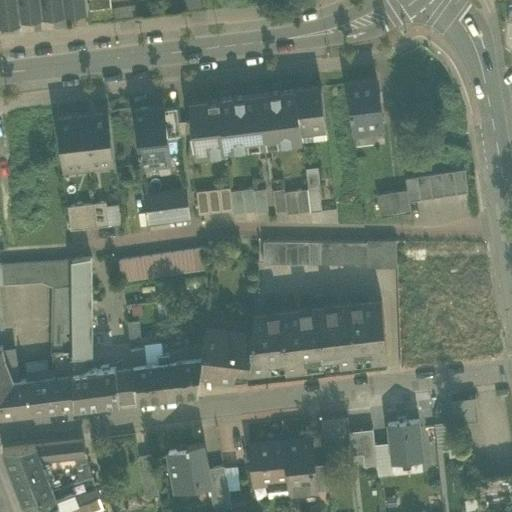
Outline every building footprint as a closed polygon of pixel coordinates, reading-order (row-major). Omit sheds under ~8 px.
[(19,0),(0,0),(0,22),(22,20),(21,17),(19,0)] [(19,0),(21,17),(44,14),(41,0),(19,0)] [(64,0),(41,0),(44,14),(66,11),(64,0)] [(64,0),(66,11),(88,8),(89,8),(87,0),(64,0)] [(87,0),(89,8),(112,5),(111,0),(87,0)] [(113,18),(112,5),(89,8),(88,8),(90,21),(113,18)] [(347,81),(354,133),(367,131),(371,125),(383,123),(377,78),(347,81)] [(321,85),(295,87),(301,129),(325,126),(326,126),(321,85)] [(268,93),(258,94),(263,137),(277,135),(278,143),(302,140),(301,129),(295,87),(269,91),(268,91),(268,93)] [(219,97),(219,99),(227,149),(249,146),(248,139),(263,137),(258,94),(248,96),(248,93),(246,93),(219,97)] [(227,152),(227,149),(219,99),(209,100),(209,98),(190,100),(192,119),(190,119),(194,147),(195,147),(204,146),(205,154),(227,152)] [(135,107),(142,163),(170,159),(168,136),(164,108),(164,104),(135,107)] [(164,108),(168,136),(180,134),(179,120),(177,106),(164,108)] [(109,110),(83,113),(89,164),(115,161),(109,110)] [(64,167),(89,164),(83,113),(58,116),(64,167)] [(301,129),(302,140),(302,141),(326,138),(325,126),(301,129)] [(249,146),(278,143),(277,135),(263,137),(248,139),(249,146)] [(196,155),(205,154),(204,146),(195,147),(196,155)] [(464,168),(417,176),(421,199),(468,192),(464,168)] [(409,201),(421,199),(417,176),(405,178),(407,188),(409,201)] [(199,213),(233,209),(230,186),(196,190),(199,213)] [(307,187),(307,188),(310,211),(322,210),(319,186),(307,187)] [(234,213),(257,210),(254,189),(254,187),(231,190),(233,209),(234,213)] [(265,187),(254,189),(257,210),(257,212),(268,210),(265,187)] [(145,194),(149,222),(190,216),(187,188),(145,194)] [(276,212),(287,211),(285,191),(284,188),(273,189),(276,212)] [(307,188),(285,191),(287,211),(288,214),(310,211),(307,188)] [(411,212),(409,201),(407,188),(377,193),(380,217),(411,212)] [(107,201),(94,202),(97,226),(109,224),(107,201)] [(71,229),(97,226),(94,202),(68,205),(71,229)] [(216,248),(240,249),(240,237),(217,236),(216,248)] [(343,264),(367,264),(367,242),(263,241),(263,263),(343,264)] [(395,241),(367,242),(367,264),(396,264),(395,241)] [(119,260),(122,280),(207,268),(205,247),(119,260)] [(72,259),(73,318),(92,317),(91,258),(72,259)] [(72,259),(2,263),(0,262),(0,283),(3,284),(43,281),(53,286),(54,372),(54,375),(74,373),(73,318),(72,259)] [(475,259),(421,268),(434,351),(488,343),(475,259)] [(382,300),(347,304),(354,359),(355,359),(354,353),(371,351),(372,357),(386,356),(383,324),(384,324),(382,300)] [(339,361),(354,359),(347,304),(317,307),(324,363),(325,363),(324,356),(339,354),(339,361)] [(287,367),(324,363),(317,307),(280,312),(286,364),(287,367)] [(249,369),(286,364),(280,312),(254,315),(253,331),(249,369)] [(73,318),(74,373),(86,371),(86,368),(88,368),(87,355),(93,355),(92,317),(73,318)] [(236,367),(249,369),(253,331),(206,326),(204,343),(202,357),(201,369),(230,372),(230,370),(228,370),(229,367),(236,367)] [(185,346),(186,358),(202,357),(204,343),(185,346)] [(0,381),(8,381),(7,365),(6,358),(3,347),(0,348),(0,381)] [(131,349),(133,365),(146,363),(145,347),(131,349)] [(354,353),(355,359),(372,357),(371,351),(354,353)] [(158,354),(158,362),(165,361),(172,360),(171,353),(164,354),(158,354)] [(324,356),(325,363),(339,361),(339,354),(324,356)] [(200,373),(201,369),(202,357),(186,358),(172,360),(165,361),(168,395),(198,391),(200,373)] [(136,399),(168,395),(165,361),(158,362),(146,363),(133,365),(136,399)] [(22,363),(7,365),(8,381),(23,379),(22,363)] [(121,401),(136,399),(133,365),(115,367),(121,401)] [(75,406),(121,401),(115,367),(97,369),(97,366),(88,368),(86,368),(86,371),(74,373),(75,406)] [(201,369),(200,373),(213,374),(213,376),(235,378),(236,367),(229,367),(228,370),(230,370),(230,372),(201,369)] [(32,412),(75,406),(74,373),(54,375),(54,372),(28,374),(29,379),(32,412)] [(29,379),(23,379),(8,381),(0,381),(0,415),(32,412),(29,379)] [(473,396),(451,399),(454,420),(454,422),(477,420),(473,396)] [(322,420),(324,444),(350,442),(349,431),(347,417),(322,420)] [(419,419),(388,423),(392,461),(423,458),(419,419)] [(457,446),(454,422),(454,420),(433,423),(436,448),(457,446)] [(373,428),(360,430),(363,453),(364,465),(377,464),(373,428)] [(351,455),(363,453),(360,430),(349,431),(350,442),(351,455)] [(311,436),(283,439),(287,480),(288,491),(316,488),(314,463),(311,436)] [(3,447),(24,502),(54,490),(42,460),(87,455),(82,439),(3,447)] [(267,482),(287,480),(283,439),(248,442),(252,483),(267,482)] [(169,450),(176,489),(210,483),(207,467),(202,440),(186,443),(186,446),(169,450)] [(139,457),(145,496),(159,494),(152,454),(139,457)] [(314,463),(316,488),(329,487),(326,461),(314,463)] [(232,507),(229,490),(224,466),(224,464),(207,467),(210,483),(216,510),(232,507)] [(237,464),(224,466),(229,490),(240,488),(237,464)] [(511,468),(483,473),(487,497),(507,493),(506,484),(511,483),(511,468)] [(479,511),(489,511),(489,510),(487,497),(483,473),(473,475),(477,497),(479,511)] [(287,480),(267,482),(268,496),(288,495),(288,491),(287,480)] [(71,491),(56,497),(61,510),(98,496),(95,488),(75,496),(74,493),(71,491)] [(27,511),(56,511),(61,510),(56,497),(54,490),(24,502),(27,511)] [(487,497),(489,510),(511,506),(511,492),(507,493),(487,497)] [(98,496),(61,510),(61,511),(79,511),(101,504),(98,496)] [(465,498),(466,511),(479,511),(477,497),(465,498)]
